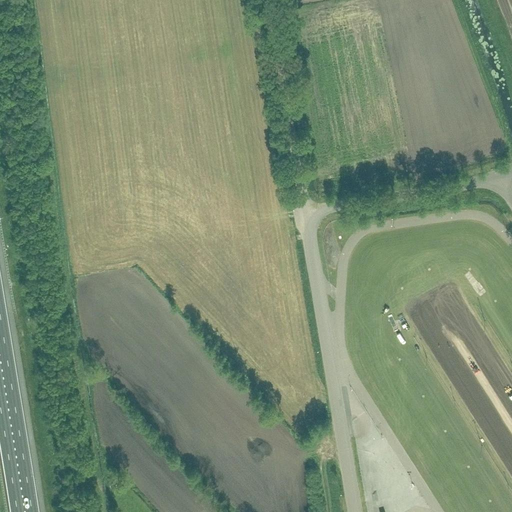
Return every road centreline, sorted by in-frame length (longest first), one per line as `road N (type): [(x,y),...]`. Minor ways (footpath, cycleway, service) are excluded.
road 1 (unclassified): [(353,511),(307,228)]
road 2 (unclassified): [(307,228),(320,207),(499,175)]
road 3 (track): [(292,138),(269,0)]
